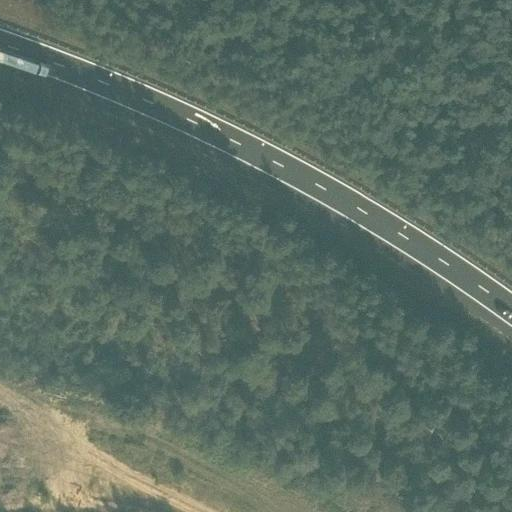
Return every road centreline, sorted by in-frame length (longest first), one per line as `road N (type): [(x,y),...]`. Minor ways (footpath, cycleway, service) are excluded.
road 1 (motorway): [(0,42),(288,163),(511,301)]
road 2 (track): [(0,434),(40,422),(115,426),(186,451),(284,511)]
